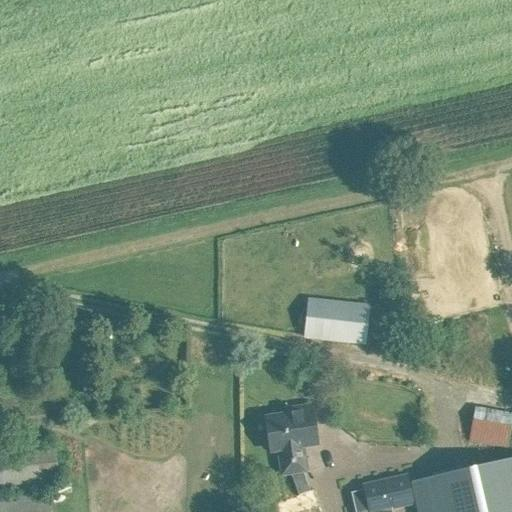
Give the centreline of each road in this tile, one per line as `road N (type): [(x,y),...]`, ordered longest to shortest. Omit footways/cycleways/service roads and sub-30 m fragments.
road 1 (track): [(511,163),(0,281)]
road 2 (track): [(0,295),(72,298),(237,330),(511,404)]
road 3 (track): [(336,511),(326,474),(339,463),(450,453)]
